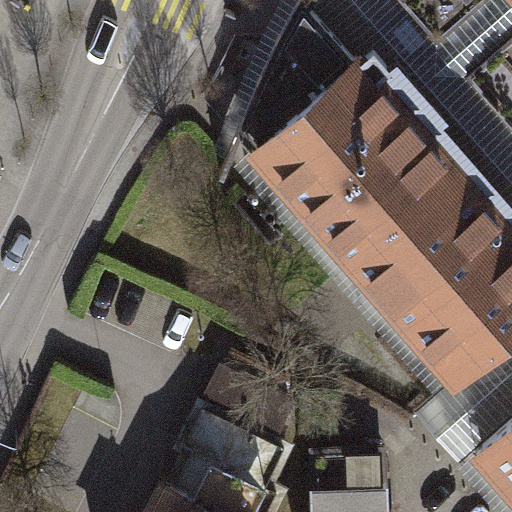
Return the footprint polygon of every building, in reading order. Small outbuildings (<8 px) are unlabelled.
[(452,366),(511,312),(511,123),(457,65),(397,0),(331,0),(325,4),(239,130),(452,366)] [(511,0),(397,0),(457,65),(511,123),(511,0)] [(185,443),(151,511),(273,511),(287,484),(277,479),(295,442),(201,397),(180,441),(185,443)] [(511,399),(468,437),(511,486),(511,399)] [(389,511),(387,442),(313,445),(313,510),(312,511),(389,511)]
